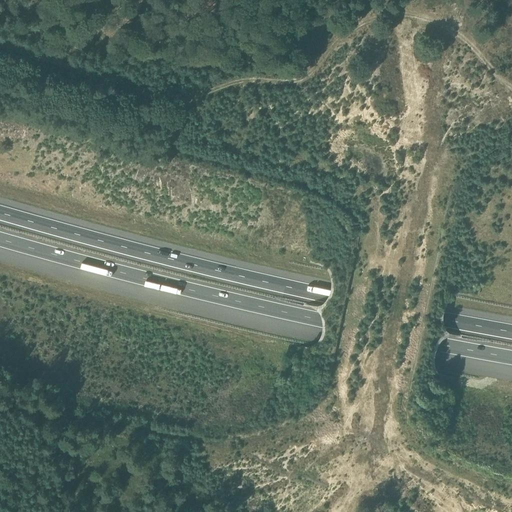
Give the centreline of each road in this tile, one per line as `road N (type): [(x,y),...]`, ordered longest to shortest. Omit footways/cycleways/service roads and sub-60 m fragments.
road 1 (motorway): [(511,331),(318,294),(0,211)]
road 2 (motorway): [(0,242),(311,319),(511,357)]
road 3 (track): [(0,42),(152,95)]
